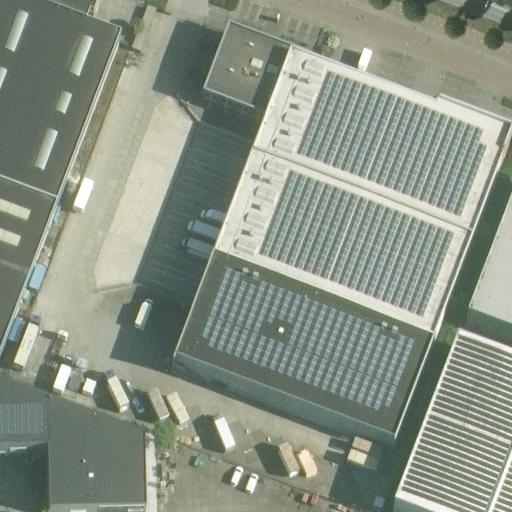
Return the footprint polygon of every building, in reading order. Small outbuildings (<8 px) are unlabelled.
[(0,0),(0,190),(56,211),(120,42),(86,29),(88,22),(92,24),(100,0),(0,0)] [(210,269),(173,371),(392,453),(431,352),(510,142),(419,108),(419,109),(434,115),(433,119),(305,70),(306,67),(318,71),(319,70),(227,35),(200,104),(264,128),(210,269)] [(0,358),(56,211),(0,190),(0,358)] [(511,203),(465,327),(509,343),(511,344),(511,203)] [(511,511),(511,370),(455,348),(393,511),(511,511)] [(144,511),(143,445),(46,408),(0,390),(0,457),(46,457),(47,511),(144,511)]
